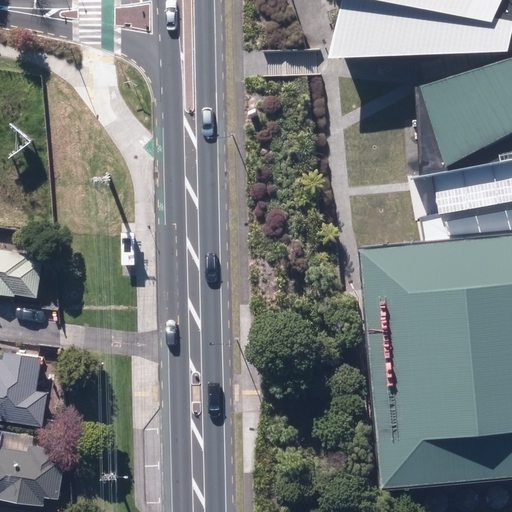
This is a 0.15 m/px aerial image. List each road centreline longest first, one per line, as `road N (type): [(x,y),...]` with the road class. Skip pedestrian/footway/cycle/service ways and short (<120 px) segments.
road 1 (secondary): [(199,511),(190,189)]
road 2 (secondary): [(208,0),(210,102),(190,189)]
road 3 (residential): [(168,63),(142,44),(0,10)]
road 4 (secondary): [(190,189),(169,104),(168,63)]
